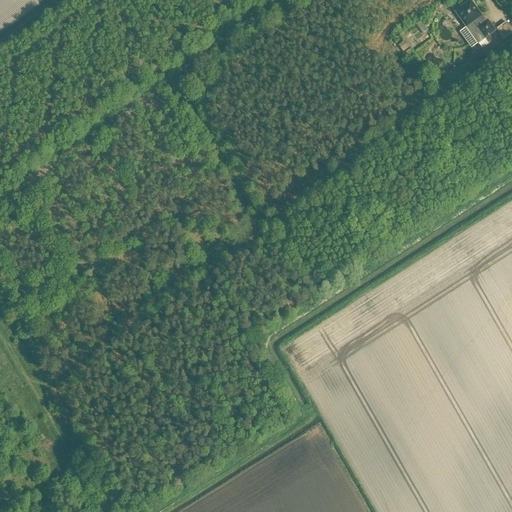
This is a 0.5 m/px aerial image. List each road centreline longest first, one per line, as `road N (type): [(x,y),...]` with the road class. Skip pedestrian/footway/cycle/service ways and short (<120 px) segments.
road 1 (track): [(511,48),(38,395)]
road 2 (track): [(0,209),(281,0)]
road 3 (track): [(0,331),(80,468),(6,511)]
